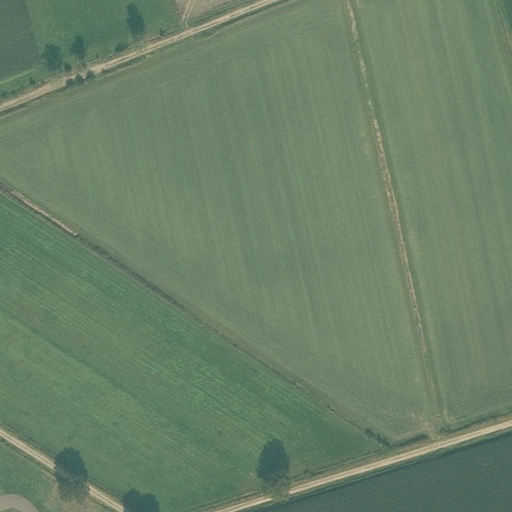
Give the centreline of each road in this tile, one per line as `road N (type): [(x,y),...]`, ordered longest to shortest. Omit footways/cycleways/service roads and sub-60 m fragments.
road 1 (track): [(289,0),(0,113)]
road 2 (track): [(511,421),(220,511)]
road 3 (track): [(126,511),(0,432)]
